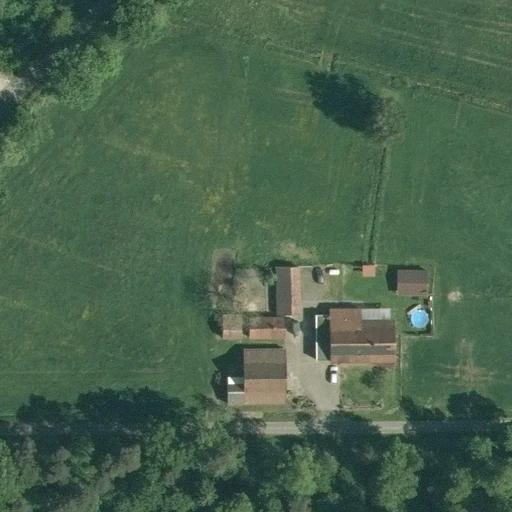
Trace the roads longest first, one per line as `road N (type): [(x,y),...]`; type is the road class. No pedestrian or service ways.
road 1 (unclassified): [(0,429),(511,419)]
road 2 (unclassified): [(0,114),(115,0)]
